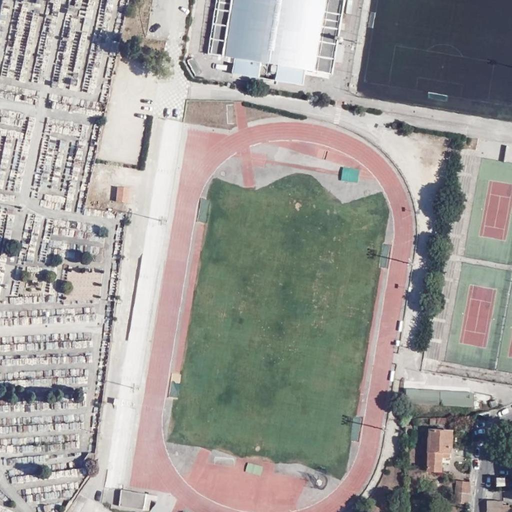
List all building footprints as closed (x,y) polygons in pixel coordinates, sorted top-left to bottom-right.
[(121,37),(126,0),(95,0),(91,35),(98,36),(97,44),(112,46),(114,36),(121,37)] [(220,0),(212,54),(236,58),(233,74),(260,78),(261,70),(278,73),(277,81),(304,85),(306,69),(332,73),(334,61),(336,44),(337,40),(341,41),(342,41),(343,40),(344,40),(344,39),(344,38),(344,37),(343,36),(342,36),(338,35),(343,0),(220,0)] [(346,46),(336,44),(334,61),(343,63),(346,46)] [(200,54),(195,57),(201,69),(206,67),(200,54)] [(195,58),(189,61),(197,75),(202,72),(195,58)] [(291,150),(290,162),(302,164),(304,152),(291,150)] [(359,182),(360,169),(343,168),(342,181),(359,182)] [(123,202),(125,188),(116,187),(115,201),(123,202)] [(45,193),(43,201),(63,205),(65,197),(45,193)] [(110,225),(125,225),(125,213),(110,212),(110,225)] [(55,248),(48,247),(53,219),(45,217),(38,257),(88,265),(90,255),(68,252),(69,244),(56,242),(55,248)] [(161,267),(135,263),(124,337),(148,341),(161,267)] [(89,271),(70,280),(78,299),(98,290),(89,271)] [(475,393),(409,389),(408,402),(474,406),(475,393)] [(443,452),(451,453),(452,431),(444,431),(444,427),(438,427),(437,430),(431,430),(428,471),(442,471),(443,457),(443,452)] [(85,468),(93,466),(94,454),(88,454),(85,459),(84,461),(84,465),(85,468)] [(261,473),(262,466),(250,463),(248,470),(261,473)] [(469,502),(471,481),(457,480),(455,511),(457,511),(467,511),(468,502),(469,502)] [(147,494),(121,490),(119,506),(144,510),(147,494)] [(504,500),(487,499),(486,511),(503,511),(504,504),(504,500)] [(149,511),(169,511),(158,502),(149,511)]
